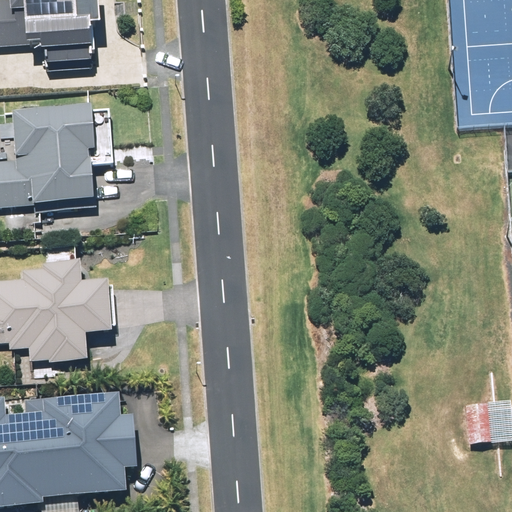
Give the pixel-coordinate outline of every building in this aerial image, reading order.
[(0,6),(0,52),(32,51),(33,58),(47,57),(47,63),(98,60),(97,39),(106,38),(103,0),(13,0),(14,6),(0,6)] [(0,213),(37,211),(37,214),(98,210),(95,169),(93,169),(93,162),(98,161),(96,117),(16,122),(19,167),(0,168),(0,213)] [(0,349),(11,349),(12,356),(32,355),(32,368),(52,367),(52,370),(90,368),(89,342),(115,341),(112,289),(86,291),(84,269),(44,271),(45,275),(24,277),(25,286),(0,287),(0,349)] [(82,399),(26,403),(27,422),(9,423),(8,404),(0,404),(0,511),(38,511),(46,511),(46,507),(130,501),(129,479),(142,478),(138,426),(125,427),(124,404),(83,407),(82,399)] [(470,443),(491,442),(487,402),(467,403),(470,443)]
